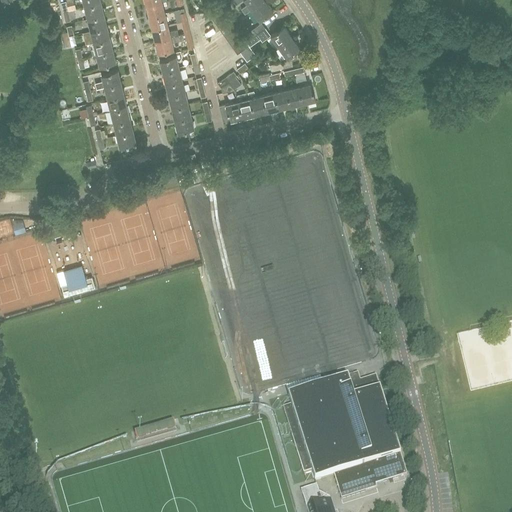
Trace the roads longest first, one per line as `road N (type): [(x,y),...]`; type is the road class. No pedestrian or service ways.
road 1 (unclassified): [(436,511),(346,113)]
road 2 (residential): [(159,157),(346,113)]
road 3 (residential): [(159,157),(120,0)]
road 4 (unclassified): [(346,113),(324,42),(297,0)]
